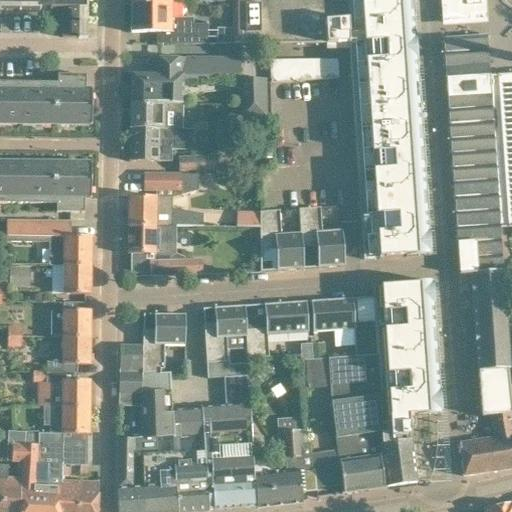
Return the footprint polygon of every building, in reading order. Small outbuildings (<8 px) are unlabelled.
[(85,39),(85,0),(0,0),(0,124),(3,124),(6,124),(27,125),(34,125),(41,125),(49,125),(69,125),(75,125),(92,125),(92,91),(85,91),(85,76),(71,76),(59,76),(59,73),(49,73),(47,73),(47,84),(28,84),(6,83),(0,83),(0,6),(39,7),(39,10),(51,10),(51,9),(62,9),(62,39),(78,39),(85,39)] [(232,0),(233,45),(296,45),(299,45),(347,45),(348,45),(349,52),(349,64),(363,260),(364,260),(378,259),(379,260),(380,260),(380,259),(405,257),(405,258),(409,258),(409,256),(427,255),(427,257),(430,256),(430,253),(429,253),(428,235),(429,235),(429,231),(427,231),(426,213),(427,213),(427,210),(426,210),(425,192),(426,192),(426,188),(424,188),(423,170),(424,170),(424,167),(423,167),(422,149),(423,149),(423,145),(421,145),(420,127),(421,127),(421,124),(420,124),(419,106),(420,106),(420,102),(418,102),(417,84),(419,84),(418,80),(417,81),(416,63),(417,63),(417,59),(416,59),(416,52),(415,41),(416,41),(415,37),(414,37),(413,20),(414,19),(414,16),(412,16),(411,0),(232,0)] [(439,0),(440,25),(484,24),(483,0),(439,0)] [(172,18),(172,4),(161,4),(141,4),(131,4),(131,30),(131,33),(156,33),(177,33),(177,45),(207,44),(207,25),(192,25),(192,19),(172,18)] [(511,75),(489,77),(487,36),(443,39),(459,276),(471,275),(503,273),(500,229),(511,228),(511,75)] [(214,77),(214,69),(220,69),(221,60),(151,59),(151,74),(131,74),(130,104),(183,105),(183,83),(193,81),(214,80),(214,77)] [(269,60),(271,84),(338,79),(337,61),(269,60)] [(239,81),(240,118),(265,117),(264,80),(239,81)] [(168,130),(182,131),(182,119),(183,105),(130,104),(130,130),(168,130)] [(194,152),(194,131),(182,131),(168,130),(130,130),(129,162),(172,163),(172,151),(194,152)] [(253,145),(254,161),(273,160),(272,144),(253,145)] [(178,160),(178,172),(216,171),(216,155),(178,157),(178,160)] [(0,204),(56,205),(56,213),(84,214),(84,199),(91,199),(91,165),(0,163),(0,204)] [(144,175),(144,191),(154,192),(155,192),(179,192),(180,196),(196,191),(197,176),(156,175),(144,175)] [(129,226),(172,227),(193,227),(202,227),(203,215),(172,209),(172,198),(129,197),(129,226)] [(298,210),(300,234),(302,248),(316,247),(318,269),(344,267),(342,231),(322,233),(320,209),(298,210)] [(259,213),(260,229),(260,251),(275,250),(277,272),(304,270),(302,248),(300,234),(281,235),(279,212),(259,213)] [(236,228),(260,229),(259,213),(237,213),(236,228)] [(48,267),(64,267),(64,266),(90,267),(90,238),(71,237),(71,223),(6,223),(6,243),(48,244),(48,267)] [(172,227),(129,226),(128,255),(153,256),(153,262),(149,262),(149,278),(202,276),(201,268),(201,260),(173,261),(173,255),(172,255),(172,252),(173,251),(174,234),(172,232),(172,227)] [(64,266),(64,267),(64,282),(63,295),(90,296),(90,267),(64,266)] [(212,267),(201,268),(202,276),(212,276),(212,267)] [(9,289),(30,289),(30,269),(9,269),(9,289)] [(481,417),(491,417),(511,415),(507,369),(509,369),(507,328),(503,273),(471,275),(481,417)] [(437,351),(437,347),(435,347),(434,336),(434,329),(435,329),(435,326),(434,326),(433,309),(433,308),(434,308),(434,304),(432,304),(432,297),(431,286),(432,286),(432,283),(429,283),(429,284),(411,286),(411,284),(407,284),(407,285),(382,287),(382,286),(380,286),(380,287),(372,288),(373,298),(375,322),(376,340),(377,356),(377,357),(381,357),(381,426),(382,444),(410,441),(409,417),(416,416),(416,417),(420,417),(420,416),(438,414),(438,416),(441,416),(441,412),(439,412),(439,394),(440,394),(440,390),(438,390),(438,389),(437,373),(438,373),(438,369),(437,369),(436,362),(436,351),(437,351)] [(355,358),(377,356),(375,322),(354,324),(352,300),(310,303),(313,333),(353,331),(355,358)] [(63,338),(89,339),(90,312),(85,312),(85,304),(63,303),(63,310),(51,310),(51,322),(51,338),(63,338)] [(265,330),(246,331),(246,338),(245,338),(247,359),(269,358),(268,336),(308,334),(306,303),(264,306),(265,330)] [(246,331),(244,307),(203,310),(206,364),(228,363),(226,339),(245,338),(246,338),(246,331)] [(143,315),(142,347),(142,394),(171,392),(170,374),(163,374),(164,346),(184,347),(185,316),(143,315)] [(8,328),(7,338),(22,338),(22,328),(8,328)] [(22,338),(7,338),(7,347),(21,348),(22,338)] [(63,374),(77,374),(77,366),(89,366),(89,339),(63,338),(51,338),(51,339),(63,339),(63,363),(46,362),(45,373),(63,374)] [(323,344),(311,345),(312,359),(324,358),(323,344)] [(300,346),(301,362),(312,362),(312,359),(311,345),(300,346)] [(118,407),(142,408),(142,398),(142,394),(142,347),(119,347),(118,407)] [(312,362),(301,362),(300,362),(302,391),(330,389),(331,403),(336,439),(335,439),(343,493),(341,493),(341,495),(344,494),(384,488),(377,433),(381,433),(381,426),(381,357),(377,357),(328,360),(312,362)] [(62,408),(89,409),(89,382),(77,382),(77,374),(63,374),(45,373),(32,372),(33,383),(50,382),(50,408),(62,408)] [(201,411),(203,439),(202,439),(203,451),(205,479),(209,479),(211,511),(258,509),(254,476),(253,461),(249,377),(224,378),(225,408),(201,410),(201,411)] [(143,443),(172,441),(172,440),(171,413),(170,411),(170,397),(142,398),(142,408),(143,439),(143,443)] [(50,466),(61,468),(63,468),(63,447),(63,436),(88,436),(89,409),(62,408),(50,408),(43,408),(43,427),(50,427),(50,435),(39,435),(39,446),(45,458),(50,466)] [(202,439),(203,439),(201,411),(171,413),(172,440),(202,439)] [(494,439),(486,440),(492,473),(511,469),(511,415),(491,417),(492,426),(494,439)] [(263,460),(253,461),(254,476),(258,509),(302,504),(299,472),(307,471),(311,471),(308,444),(300,445),(300,431),(282,433),(286,473),(272,474),(263,460)] [(140,455),(139,439),(118,440),(117,489),(117,511),(144,511),(142,488),(140,455)] [(416,484),(411,440),(410,441),(382,444),(380,444),(386,488),(416,484)] [(492,473),(486,440),(459,444),(463,477),(492,473)] [(18,469),(22,469),(22,480),(19,511),(59,511),(61,483),(61,468),(50,466),(39,446),(24,446),(13,446),(12,463),(18,463),(18,469)] [(206,511),(205,479),(203,451),(173,453),(174,485),(177,511),(206,511)] [(142,488),(144,511),(177,511),(174,485),(173,453),(140,455),(142,488)] [(0,511),(19,511),(22,480),(8,479),(8,466),(0,466),(0,511)] [(80,477),(88,477),(89,467),(80,467),(80,477)] [(61,468),(61,478),(69,478),(69,468),(63,468),(61,468)] [(59,511),(78,511),(80,483),(61,483),(59,511)] [(97,511),(98,497),(98,484),(80,483),(78,511),(97,511)] [(511,511),(511,503),(483,510),(482,510),(482,511),(511,511)]
